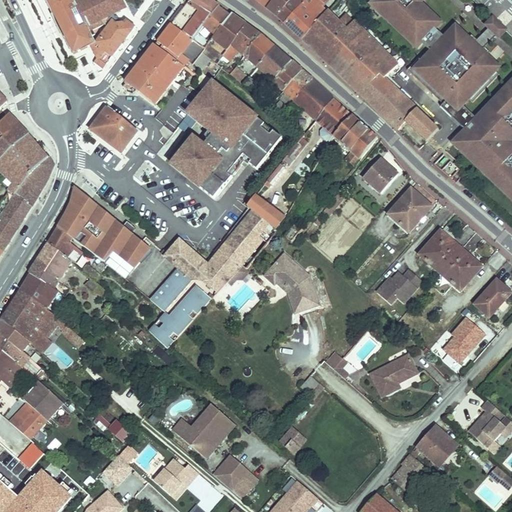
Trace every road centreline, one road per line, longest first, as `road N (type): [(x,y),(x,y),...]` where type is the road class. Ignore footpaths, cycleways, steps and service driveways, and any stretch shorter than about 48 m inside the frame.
road 1 (tertiary): [(227,0),(511,245)]
road 2 (unknown): [(73,350),(255,511)]
road 3 (residential): [(511,330),(351,511)]
road 4 (residential): [(121,180),(198,237),(219,210),(140,152)]
road 5 (secondary): [(68,158),(53,203),(0,288)]
road 6 (residential): [(166,0),(101,87),(78,93)]
